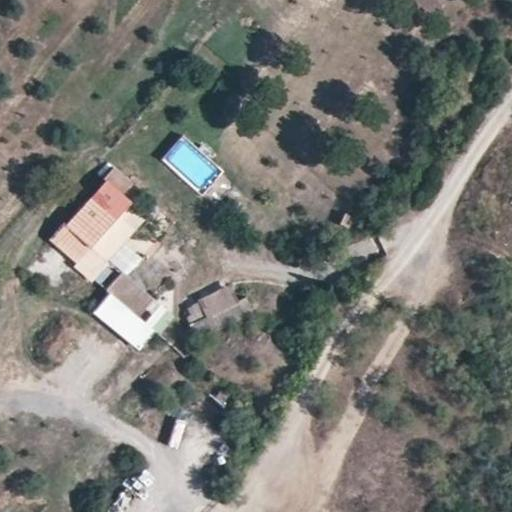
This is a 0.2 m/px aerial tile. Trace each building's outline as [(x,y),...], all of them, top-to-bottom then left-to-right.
[(105,180),(129,200),(140,188),(116,168),(105,180)] [(129,200),(105,180),(68,225),(92,245),(129,200)] [(129,200),(92,245),(110,260),(123,271),(139,252),(126,241),(132,233),(147,215),(129,200)] [(92,245),(68,225),(56,239),(81,260),(78,264),(95,278),(110,260),(92,245)] [(46,240),(27,269),(52,286),(72,257),(46,240)] [(122,270),(107,288),(111,292),(140,317),(156,298),(122,270)] [(197,298),(205,316),(235,301),(227,284),(197,298)] [(140,317),(111,292),(96,309),(140,346),(155,329),(140,317)] [(205,316),(201,317),(198,310),(187,316),(197,336),(251,310),(245,297),(235,301),(205,316)] [(165,448),(176,452),(187,426),(176,422),(165,448)]
